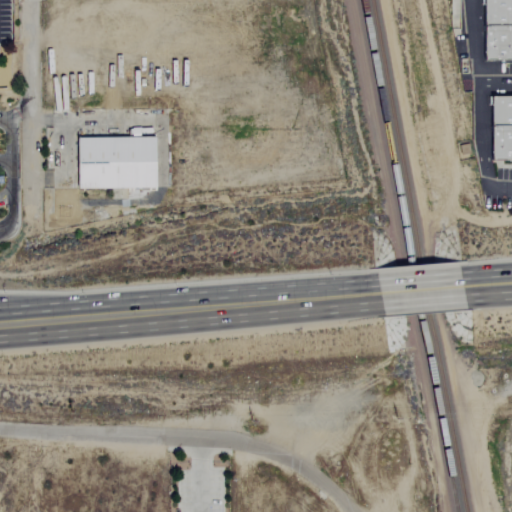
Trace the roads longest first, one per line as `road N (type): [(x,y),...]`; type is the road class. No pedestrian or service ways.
road 1 (primary): [(0,325),(378,294)]
road 2 (residential): [(350,511),(306,472),(236,443),(0,428)]
road 3 (track): [(414,0),(452,174),(438,217)]
